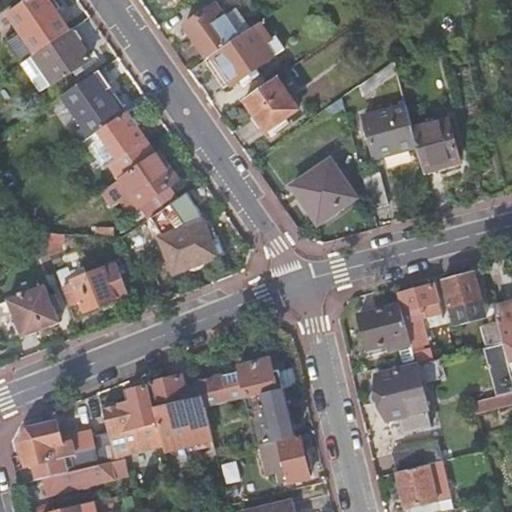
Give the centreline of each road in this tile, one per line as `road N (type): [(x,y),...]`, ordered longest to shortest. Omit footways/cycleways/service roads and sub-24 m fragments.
road 1 (residential): [(303,281),(108,0)]
road 2 (residential): [(303,281),(0,400)]
road 3 (residential): [(357,511),(303,281)]
road 4 (residential): [(511,224),(303,281)]
